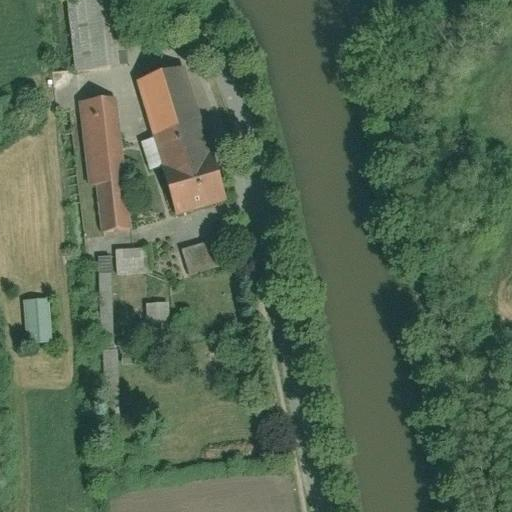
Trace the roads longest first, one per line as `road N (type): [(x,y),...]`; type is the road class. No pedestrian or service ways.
road 1 (residential): [(480,0),(431,52),(415,87),(411,131),(424,242),(483,511)]
road 2 (residential): [(174,0),(228,78),(239,115),(326,511)]
